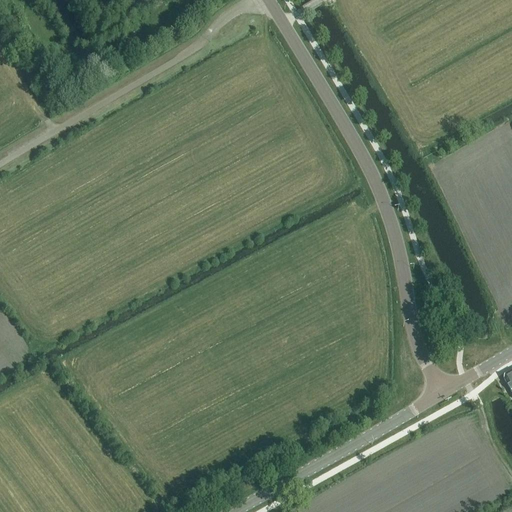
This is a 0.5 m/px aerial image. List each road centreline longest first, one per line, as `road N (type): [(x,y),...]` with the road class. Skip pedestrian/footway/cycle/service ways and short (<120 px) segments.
road 1 (tertiary): [(440,395),(412,340),(387,208),(267,0)]
road 2 (secondary): [(234,511),(440,395)]
